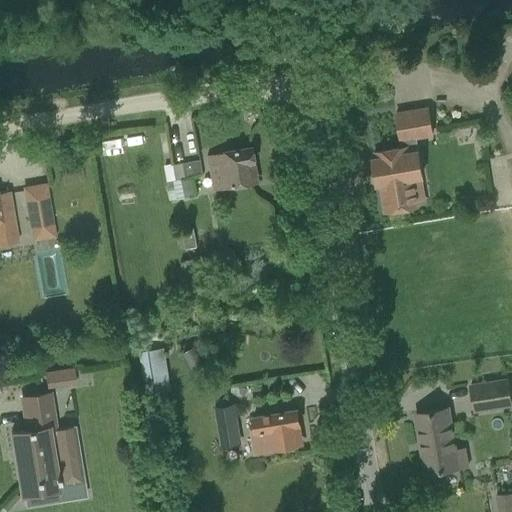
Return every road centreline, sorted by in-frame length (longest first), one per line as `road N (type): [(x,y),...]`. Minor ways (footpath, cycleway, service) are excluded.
road 1 (tertiary): [(376,511),(303,88)]
road 2 (residential): [(0,129),(208,92),(303,88)]
